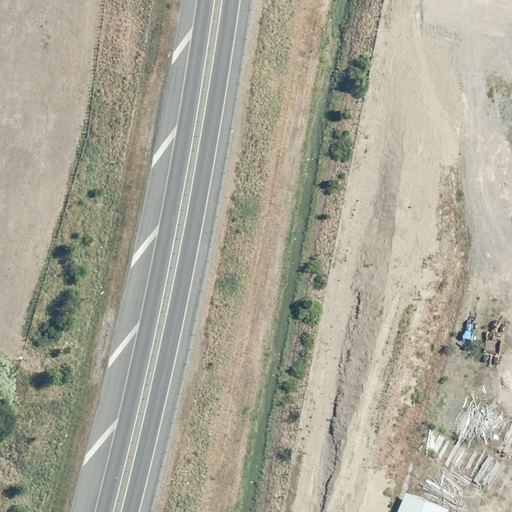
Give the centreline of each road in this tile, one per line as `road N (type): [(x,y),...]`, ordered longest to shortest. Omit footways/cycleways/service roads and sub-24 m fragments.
road 1 (trunk): [(98,511),(156,272),(203,0)]
road 2 (trunk): [(229,0),(219,100),(132,511)]
